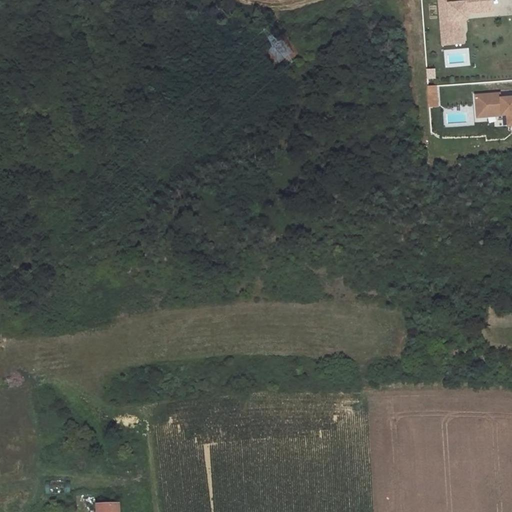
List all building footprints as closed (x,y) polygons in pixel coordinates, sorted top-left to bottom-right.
[(493,0),(441,0),(444,30),(464,29),(463,14),(462,8),(468,8),(494,6),(493,0)] [(464,29),(444,30),(444,39),(464,38),(464,29)] [(464,65),(463,49),(444,50),(445,67),(464,65)] [(436,107),(436,87),(427,86),(426,107),(436,107)] [(498,89),(476,91),(477,108),(496,107),(496,111),(508,111),(508,121),(511,121),(511,93),(498,94),(498,89)] [(100,511),(121,511),(120,493),(100,494),(100,511)]
